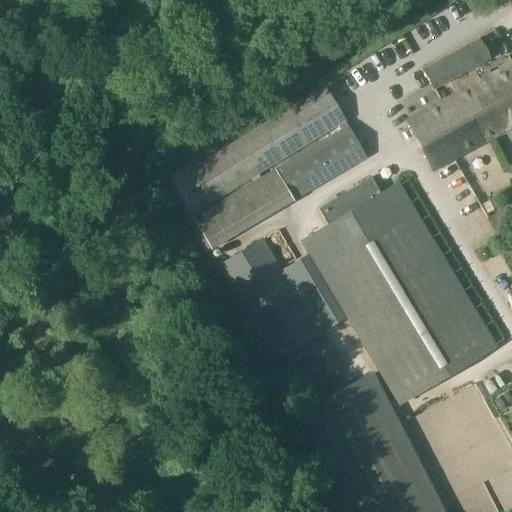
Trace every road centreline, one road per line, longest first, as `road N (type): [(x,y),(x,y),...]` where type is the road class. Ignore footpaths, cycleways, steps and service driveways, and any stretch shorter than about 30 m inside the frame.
road 1 (unknown): [(147,201),(309,511)]
road 2 (track): [(0,261),(127,511)]
road 3 (unknown): [(139,253),(163,0)]
road 4 (track): [(139,253),(99,457)]
road 5 (unknown): [(0,327),(84,293),(139,253)]
